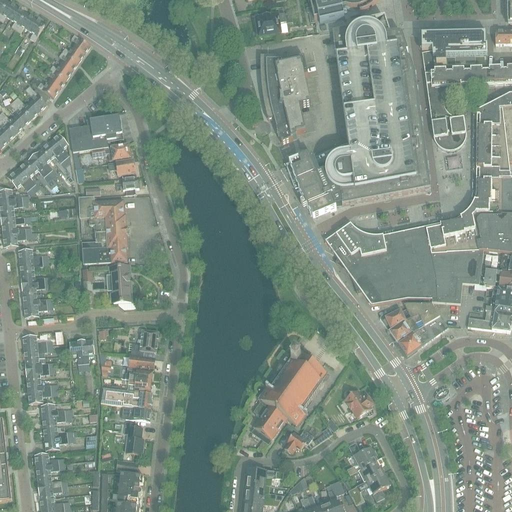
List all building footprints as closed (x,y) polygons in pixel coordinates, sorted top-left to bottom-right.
[(0,0),(0,17),(9,4),(1,0),(0,0)] [(371,1),(372,0),(376,0),(377,1),(375,4),(372,8),(368,10),(364,12),(360,14),(364,13),(369,11),(373,8),(376,4),(378,0),(309,0),(311,9),(312,13),(314,21),(318,20),(319,25),(344,19),(342,9),(346,8),(350,9),(354,10),(358,9),(361,8),(365,6),(368,4),(371,1)] [(6,18),(11,21),(17,10),(9,4),(0,17),(0,22),(3,24),(6,18)] [(11,29),(16,32),(27,15),(17,10),(11,21),(15,24),(11,29)] [(16,32),(21,35),(24,29),(29,32),(36,21),(27,15),(16,32)] [(257,30),(256,32),(256,36),(258,37),(259,39),(280,36),(279,27),(286,26),(292,25),(291,16),(270,19),(270,18),(262,19),(263,20),(256,21),(257,30)] [(45,26),(36,21),(29,32),(33,35),(30,41),(34,43),(45,26)] [(355,194),(367,191),(416,182),(406,105),(398,49),(387,51),(386,44),(385,41),(384,38),(383,35),(380,32),(378,30),(384,21),(362,26),(332,32),(336,58),(348,145),(349,156),(346,156),(342,156),(338,158),(335,159),(332,161),(330,164),(328,167),(326,171),(326,173),(326,176),(326,179),(327,182),(328,185),(330,187),(332,190),(334,191),(337,193),(340,194),(343,194),(347,194),(355,193),(355,194)] [(386,44),(387,51),(398,49),(406,105),(418,104),(414,76),(410,61),(408,61),(406,55),(408,55),(404,43),(402,36),(390,36),(385,21),(384,21),(378,30),(380,32),(383,35),(384,38),(385,41),(386,44)] [(511,46),(511,33),(495,34),(495,47),(511,46)] [(486,34),(421,36),(421,41),(421,52),(432,52),(434,72),(487,70),(486,34)] [(76,45),(73,49),(84,57),(91,48),(80,40),(74,37),(71,41),(76,45)] [(19,48),(15,54),(19,57),(23,51),(19,48)] [(65,50),(62,54),(78,66),(84,57),(73,49),(70,53),(65,50)] [(437,149),(438,149),(439,150),(440,151),(441,151),(442,152),(444,152),(446,153),(447,153),(448,153),(449,153),(451,153),(454,153),(455,152),(456,152),(457,152),(458,151),(459,150),(461,149),(462,148),(462,147),(463,146),(463,145),(464,145),(464,144),(465,142),(465,140),(466,138),(466,137),(466,136),(463,120),(460,120),(459,120),(458,120),(457,120),(456,120),(454,120),(453,119),(451,118),(450,117),(448,116),(446,114),(445,112),(444,111),(445,110),(444,110),(444,109),(443,106),(443,104),(443,103),(443,102),(443,101),(444,101),(444,100),(444,99),(445,97),(445,96),(446,95),(447,93),(449,92),(450,91),(451,90),(453,89),(454,89),(455,89),(456,88),(458,88),(458,89),(459,88),(467,88),(468,88),(476,88),(477,88),(511,86),(511,69),(434,72),(432,53),(422,55),(433,140),(433,141),(434,142),(435,144),(435,145),(436,146),(437,147),(437,148),(437,149)] [(64,62),(61,67),(72,74),(78,66),(62,54),(59,59),(64,62)] [(264,106),(268,122),(278,119),(279,121),(276,122),(277,128),(281,127),(281,129),(276,131),(279,138),(282,146),(297,139),(296,136),(305,134),(300,109),(310,107),(304,79),(308,78),(304,59),(278,64),(277,59),(260,58),(261,74),(262,90),(264,106)] [(53,67),(50,71),(55,75),(66,83),(72,74),(61,67),(58,71),(53,67)] [(52,80),(49,84),(60,91),(66,83),(55,75),(50,71),(47,76),(52,80)] [(54,100),(60,91),(49,84),(46,88),(34,80),(31,84),(43,93),(54,100)] [(26,92),(34,101),(30,105),(39,115),(47,107),(29,89),(26,92)] [(489,106),(476,113),(476,138),(476,139),(476,149),(476,160),(475,160),(476,160),(475,193),(476,193),(474,203),(471,210),(466,215),(460,220),(451,223),(450,224),(425,229),(431,256),(446,255),(483,253),(501,255),(511,256),(511,257),(511,256),(511,217),(502,217),(502,180),(510,181),(510,175),(509,166),(511,166),(511,96),(510,96),(489,106)] [(18,99),(13,104),(17,107),(32,122),(39,115),(30,105),(27,108),(18,99)] [(18,116),(15,119),(24,129),(32,122),(17,107),(13,104),(10,107),(18,116)] [(429,180),(418,104),(406,105),(416,182),(429,180)] [(3,114),(0,116),(0,119),(4,123),(17,136),(24,129),(15,119),(11,123),(3,114)] [(79,154),(92,152),(110,150),(109,144),(123,142),(122,135),(123,135),(120,118),(91,122),(91,124),(87,124),(87,128),(69,131),(73,155),(79,154)] [(0,127),(3,130),(0,133),(0,134),(9,144),(17,136),(4,123),(0,119),(0,127)] [(0,150),(1,151),(9,144),(0,134),(0,150)] [(59,137),(51,144),(65,161),(70,158),(64,151),(68,147),(59,137)] [(51,144),(42,151),(51,162),(55,159),(61,165),(65,161),(51,144)] [(129,147),(110,150),(92,152),(93,159),(106,157),(106,156),(109,156),(109,163),(130,159),(129,147)] [(42,151),(34,158),(43,169),(49,176),(53,172),(48,165),(51,162),(42,151)] [(79,154),(73,155),(76,171),(82,170),(79,154)] [(326,176),(326,173),(326,171),(319,175),(313,159),(310,160),(308,157),(289,165),(291,170),(301,198),(313,220),(336,211),(335,209),(342,208),(342,210),(370,204),(367,191),(355,194),(355,193),(347,194),(343,194),(340,194),(337,193),(334,191),(332,190),(330,187),(328,185),(327,182),(326,179),(326,176)] [(34,158),(26,166),(34,176),(38,173),(44,180),(49,176),(43,169),(34,158)] [(65,161),(61,165),(64,170),(69,166),(65,161)] [(118,178),(135,175),(133,163),(110,166),(111,173),(117,172),(118,178)] [(26,166),(17,173),(26,183),(32,190),(35,187),(36,186),(30,179),(34,176),(26,166)] [(32,190),(26,183),(17,173),(9,180),(17,190),(21,187),(27,194),(32,190)] [(511,174),(510,175),(510,181),(502,180),(502,217),(511,217),(511,174)] [(84,175),(77,176),(78,185),(85,184),(84,175)] [(49,176),(44,180),(48,184),(53,180),(49,176)] [(125,192),(125,198),(136,197),(135,191),(139,191),(138,179),(122,181),(123,186),(117,187),(117,190),(123,190),(124,192),(125,192)] [(416,182),(367,191),(370,204),(430,193),(429,180),(416,182)] [(32,190),(27,194),(31,198),(36,194),(32,190)] [(99,190),(86,190),(86,199),(100,198),(99,190)] [(13,198),(12,193),(0,194),(0,204),(0,206),(21,204),(21,199),(21,197),(13,198)] [(95,227),(96,236),(127,234),(127,230),(126,230),(125,218),(124,218),(123,203),(95,205),(94,199),(79,200),(80,221),(90,221),(90,228),(95,227)] [(1,217),(15,215),(14,210),(22,209),(21,204),(0,206),(1,217)] [(2,228),(16,226),(24,225),(24,219),(15,220),(15,215),(1,217),(2,228)] [(16,231),(16,226),(2,228),(4,238),(25,236),(24,230),(16,231)] [(431,256),(425,229),(381,238),(375,239),(368,238),(361,236),(356,232),(350,226),(337,236),(336,235),(325,243),(332,253),(341,258),(337,265),(335,264),(335,265),(336,266),(339,268),(342,270),(347,276),(351,281),(354,288),(356,294),(357,296),(358,296),(358,294),(366,293),(367,303),(370,307),(407,301),(431,301),(431,304),(460,306),(461,285),(479,287),(483,253),(446,255),(431,256)] [(111,265),(127,264),(126,250),(127,250),(127,237),(128,237),(127,234),(96,236),(96,244),(82,245),(83,267),(111,265)] [(5,249),(18,248),(18,243),(25,242),(25,236),(4,238),(5,249)] [(20,266),(42,263),(41,257),(33,258),(32,253),(19,254),(20,266)] [(501,255),(499,270),(502,270),(502,274),(511,276),(511,275),(511,256),(511,257),(511,256),(501,255)] [(20,266),(21,276),(35,275),(34,269),(42,269),(42,263),(20,266)] [(113,294),(113,305),(131,304),(130,288),(129,288),(128,268),(111,269),(112,279),(108,279),(108,294),(113,294)] [(83,272),(83,283),(92,283),(91,271),(83,272)] [(486,272),(484,287),(486,287),(486,289),(511,290),(511,275),(511,276),(502,274),(499,274),(489,272),(486,272)] [(21,276),(22,287),(44,285),(44,279),(35,280),(35,275),(21,276)] [(22,287),(23,298),(37,297),(36,292),(45,291),(44,285),(22,287)] [(493,299),(491,309),(485,308),(485,312),(486,313),(490,313),(511,316),(511,290),(486,289),(486,287),(484,287),(486,287),(486,289),(492,290),(491,299),(493,299)] [(92,294),(84,295),(85,309),(93,309),(92,294)] [(23,298),(24,309),(47,306),(46,302),(37,302),(37,297),(23,298)] [(47,313),(47,306),(24,309),(26,320),(39,319),(38,313),(47,313)] [(412,335),(426,327),(440,318),(431,306),(407,306),(404,306),(406,311),(411,320),(390,330),(390,331),(393,329),(394,331),(389,334),(396,344),(412,335)] [(379,320),(388,332),(390,331),(390,330),(411,320),(406,311),(400,314),(400,312),(392,316),(390,312),(380,317),(379,320)] [(467,329),(488,332),(490,313),(486,313),(485,322),(468,320),(467,329)] [(488,332),(491,332),(509,335),(508,335),(509,335),(511,324),(511,316),(490,313),(488,332)] [(434,339),(448,330),(445,327),(440,319),(440,318),(426,327),(434,339)] [(421,348),(434,339),(426,327),(412,335),(421,348)] [(132,346),(131,358),(143,359),(144,353),(156,355),(158,335),(142,333),(141,347),(132,346)] [(407,359),(421,348),(412,335),(396,344),(407,359)] [(24,340),(25,351),(47,349),(46,344),(37,345),(37,339),(24,340)] [(93,343),(82,344),(83,357),(84,366),(88,366),(89,366),(88,357),(94,356),(93,343)] [(84,366),(83,357),(82,344),(71,345),(72,358),(77,358),(78,367),(84,366)] [(25,351),(26,362),(39,361),(39,356),(47,355),(47,349),(25,351)] [(320,383),(326,375),(298,355),(296,358),(295,357),(271,390),(266,387),(257,400),(260,403),(253,414),(260,419),(253,430),(271,442),(286,421),(298,429),(307,416),(302,413),(322,385),(320,383)] [(130,358),(129,364),(129,367),(135,368),(134,370),(153,372),(155,361),(143,359),(131,358),(130,358)] [(26,362),(27,373),(49,371),(48,366),(40,366),(39,361),(26,362)] [(105,366),(101,366),(103,377),(107,378),(108,372),(110,372),(111,367),(105,366)] [(151,383),(153,372),(134,370),(128,369),(127,374),(126,374),(125,380),(130,381),(151,383)] [(27,373),(28,384),(41,383),(41,377),(49,377),(49,371),(27,373)] [(121,390),(120,391),(129,392),(150,395),(151,383),(134,381),(130,381),(129,381),(128,388),(121,387),(121,388),(121,390)] [(28,384),(29,395),(51,393),(50,388),(42,388),(41,383),(28,384)] [(100,405),(131,409),(150,412),(152,395),(150,395),(129,392),(120,391),(105,389),(100,405)] [(435,399),(436,401),(437,402),(439,402),(442,401),(444,399),(447,397),(448,395),(448,392),(448,391),(446,390),(444,390),(442,391),(439,393),(437,395),(436,397),(435,399)] [(348,400),(344,403),(348,408),(347,408),(350,412),(351,412),(357,421),(365,416),(365,417),(366,417),(366,418),(367,418),(367,419),(368,419),(369,419),(370,419),(370,418),(371,418),(372,418),(372,417),(373,416),(373,415),(373,414),(373,413),(372,412),(372,411),(371,410),(373,408),(367,400),(363,403),(357,394),(353,396),(352,394),(351,393),(350,393),(350,392),(349,392),(348,392),(348,393),(347,393),(346,394),(346,395),(346,396),(346,397),(346,398),(348,400)] [(52,398),(51,393),(29,395),(30,406),(43,405),(43,399),(52,398)] [(42,409),(43,420),(64,418),(64,413),(56,414),(55,408),(42,409)] [(122,411),(121,420),(132,421),(150,423),(151,412),(150,412),(131,409),(123,408),(122,411)] [(43,420),(44,431),(57,430),(57,424),(65,424),(64,418),(43,420)] [(1,421),(0,421),(0,503),(10,503),(1,421)] [(331,421),(326,425),(329,429),(334,425),(331,421)] [(142,457),(143,442),(141,442),(142,431),(135,430),(136,424),(126,423),(124,435),(128,436),(126,455),(142,457)] [(59,441),(68,440),(67,435),(58,435),(57,430),(44,431),(45,442),(59,441)] [(287,444),(283,450),(291,456),(296,450),(299,453),(302,448),(307,452),(308,452),(333,435),(331,432),(330,432),(313,444),(311,442),(313,439),(304,432),(299,439),(293,435),(286,444),(287,444)] [(96,449),(97,437),(87,438),(86,450),(96,449)] [(68,440),(59,441),(45,442),(46,453),(60,451),(59,446),(68,445),(68,440)] [(350,477),(360,472),(378,463),(372,451),(371,452),(370,451),(360,456),(355,445),(348,449),(358,467),(347,472),(350,477)] [(110,455),(101,457),(103,464),(111,462),(110,455)] [(35,458),(37,469),(59,467),(58,461),(49,462),(49,456),(35,458)] [(137,475),(138,465),(118,463),(117,473),(137,475)] [(378,463),(360,472),(364,479),(366,484),(384,475),(378,463)] [(37,469),(38,480),(51,478),(51,473),(60,473),(59,467),(37,469)] [(244,476),(243,485),(264,487),(270,488),(271,479),(282,480),(282,473),(275,473),(275,474),(247,471),(247,476),(244,476)] [(142,486),(143,478),(120,475),(116,511),(139,511),(141,502),(138,501),(139,486),(142,486)] [(390,486),(384,475),(355,489),(350,492),(348,493),(355,507),(363,503),(358,494),(369,489),(376,503),(384,499),(381,492),(389,488),(388,487),(390,486)] [(38,480),(39,491),(61,488),(61,483),(52,484),(51,478),(38,480)] [(342,481),(340,483),(348,493),(350,492),(342,481)] [(300,483),(290,493),(291,497),(304,492),(300,483)] [(332,504),(324,507),(325,511),(341,511),(336,498),(343,495),(338,484),(331,487),(333,493),(328,495),(332,504)] [(243,485),(242,498),(281,503),(284,497),(275,496),(269,496),(269,487),(264,487),(243,485)] [(39,491),(41,502),(54,500),(53,495),(62,495),(61,488),(39,491)] [(242,498),(241,511),(244,511),(261,511),(262,507),(277,509),(281,503),(242,498)] [(312,498),(306,501),(310,511),(325,511),(324,507),(317,510),(312,498)] [(41,511),(47,511),(55,511),(64,510),(64,505),(55,506),(54,500),(41,502),(41,511)] [(304,511),(310,511),(306,501),(301,503),(304,511)]
